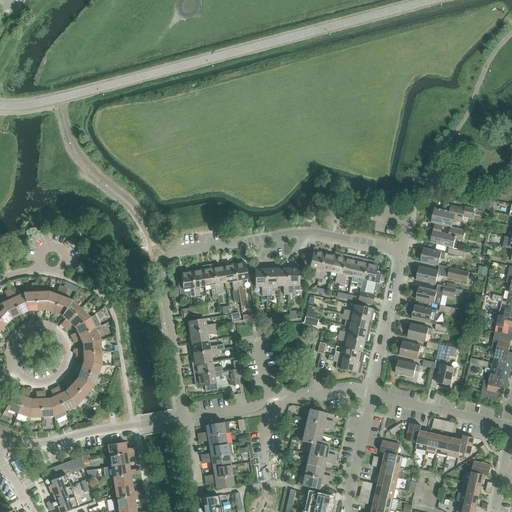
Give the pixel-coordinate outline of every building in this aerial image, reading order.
[(431,223),(452,228),(454,220),(462,222),(464,216),(472,218),(475,209),(466,207),(465,209),(451,206),(449,212),(435,208),(431,223)] [(453,228),(451,236),(444,234),(445,226),(435,224),(433,232),(436,232),(435,235),(433,235),(431,235),(428,238),(429,241),(431,243),(453,248),(455,239),(462,240),(465,231),(453,228)] [(303,266),(309,267),(310,268),(315,271),(313,278),(318,279),(324,253),(317,252),(317,249),(314,248),(312,255),(306,254),(303,266)] [(447,254),(459,257),(460,251),(449,248),(447,254)] [(421,262),(439,266),(442,253),(423,249),(423,250),(420,250),(418,259),(421,260),(421,262)] [(325,271),(331,272),(335,256),(324,253),(318,279),(323,280),(325,271)] [(335,282),(339,283),(346,255),(338,253),(337,256),(335,256),(331,272),(337,274),(335,282)] [(346,255),(339,283),(344,285),(346,276),(352,277),(356,260),(353,260),(353,257),(346,255)] [(356,287),(360,288),(367,260),(359,258),(359,261),(356,260),(352,277),(358,279),(356,287)] [(367,260),(360,288),(357,302),(372,305),(374,295),(364,293),(367,281),(373,282),(374,282),(377,283),(378,282),(379,280),(380,276),(381,276),(375,274),(377,265),(374,265),(375,262),(367,260)] [(245,262),(234,264),(238,290),(243,289),(241,280),(248,279),(245,262)] [(234,264),(223,266),(226,283),(232,282),(233,291),(238,290),(234,264)] [(223,266),(212,268),(217,293),(221,292),(220,284),(226,283),(223,266)] [(217,293),(212,268),(202,269),(205,286),(210,285),(212,294),(217,293)] [(298,268),(287,269),(288,295),(293,295),(293,286),(299,286),(298,268)] [(419,268),(416,280),(436,285),(439,272),(419,268)] [(450,268),(448,278),(467,282),(469,273),(450,268)] [(205,286),(202,269),(191,271),(195,297),(200,296),(199,287),(205,286)] [(265,270),(267,296),(271,295),(271,287),(277,286),(276,269),(265,270)] [(287,269),(276,269),(277,286),(283,286),(283,295),(288,295),(287,269)] [(267,296),(265,270),(254,270),(255,287),(261,287),(262,296),(267,296)] [(191,271),(180,273),(182,282),(180,282),(179,284),(180,293),(182,294),(190,293),(191,297),(195,297),(191,271)] [(28,311),(37,311),(36,283),(32,283),(31,284),(32,293),(24,293),(28,311)] [(37,311),(46,311),(49,292),(41,292),(40,284),(39,283),(36,283),(37,311)] [(437,291),(436,297),(442,298),(443,296),(454,298),(456,289),(438,285),(437,291)] [(46,311),(54,314),(63,287),(60,286),(59,287),(56,295),(49,292),(46,311)] [(54,314),(62,317),(72,300),(64,298),(67,290),(66,288),(63,287),(54,314)] [(434,304),(436,297),(437,291),(419,287),(416,300),(434,304)] [(20,315),(28,311),(24,293),(16,296),(13,289),(11,288),(8,290),(20,315)] [(12,319),(20,315),(8,290),(6,291),(5,293),(8,300),(1,303),(12,319)] [(348,293),(347,299),(354,301),(355,294),(348,293)] [(61,325),(64,328),(81,309),(72,300),(62,317),(65,320),(61,324),(61,325)] [(12,319),(1,303),(0,304),(0,319),(6,325),(12,319)] [(344,310),(343,314),(369,320),(368,321),(371,321),(373,313),(370,312),(371,309),(354,305),(353,312),(344,310)] [(439,311),(451,314),(452,308),(440,305),(439,311)] [(412,319),(430,323),(435,324),(437,315),(436,315),(437,311),(415,306),(414,308),(411,307),(409,316),(412,317),(412,319)] [(183,309),(184,318),(198,316),(197,307),(183,309)] [(72,326),(75,328),(90,317),(81,309),(64,328),(66,330),(68,330),(72,326)] [(366,331),(367,328),(370,328),(371,321),(368,321),(369,320),(343,314),(342,319),(346,320),(345,326),(366,331)] [(71,336),(72,339),(95,328),(101,326),(96,315),(90,317),(75,328),(77,332),(71,335),(71,336)] [(499,315),(495,332),(511,336),(511,318),(504,317),(499,315)] [(188,322),(190,333),(215,329),(215,324),(206,326),(205,319),(188,322)] [(435,330),(446,333),(448,327),(436,324),(435,330)] [(408,337),(426,342),(429,329),(411,325),(408,337)] [(340,331),(338,336),(364,341),(367,342),(368,334),(366,334),(366,331),(345,326),(343,332),(340,331)] [(80,340),(82,344),(101,340),(95,328),(72,339),(74,342),(75,343),(80,340)] [(190,333),(191,344),(208,341),(208,335),(216,334),(215,329),(190,333)] [(491,349),(496,350),(509,353),(509,352),(511,337),(511,336),(495,332),(491,349)] [(346,342),(345,348),(361,352),(364,341),(338,336),(337,340),(346,342)] [(75,350),(76,353),(101,352),(101,340),(82,344),(82,349),(77,349),(75,350)] [(189,347),(190,355),(219,350),(218,346),(209,347),(208,341),(191,344),(192,347),(189,347)] [(400,355),(418,359),(421,346),(403,342),(400,355)] [(426,348),(438,351),(440,345),(427,342),(426,348)] [(440,345),(438,351),(436,360),(442,361),(441,365),(447,367),(451,347),(440,345)] [(335,352),(334,357),(362,363),(364,352),(361,352),(345,348),(343,354),(335,352)] [(194,362),(195,365),(212,362),(211,356),(219,355),(219,350),(190,355),(191,363),(194,362)] [(496,350),(493,366),(510,370),(511,361),(511,352),(509,352),(509,353),(496,350)] [(83,357),(83,362),(102,364),(101,352),(76,353),(76,356),(77,358),(83,357)] [(362,363),(334,357),(333,361),(341,363),(340,370),(360,374),(362,363)] [(395,374),(412,378),(415,365),(399,361),(395,374)] [(422,367),(434,369),(435,363),(424,361),(422,367)] [(74,364),(73,368),(97,376),(102,364),(83,362),(81,366),(76,364),(74,364)] [(194,376),(197,376),(222,372),(221,367),(213,368),(212,362),(195,365),(195,368),(192,368),(194,376)] [(437,383),(450,386),(454,368),(447,367),(441,365),(437,383)] [(493,366),(489,382),(489,383),(501,385),(501,386),(506,387),(510,370),(493,366)] [(78,374),(77,378),(93,388),(97,376),(73,368),(72,371),(73,372),(78,374)] [(222,372),(197,376),(194,376),(195,384),(198,384),(199,387),(204,386),(205,392),(206,392),(206,391),(215,389),(216,388),(214,378),(223,376),(222,372)] [(68,377),(66,380),(85,397),(93,388),(77,378),(74,381),(70,377),(68,377)] [(68,388),(65,391),(76,406),(85,397),(66,380),(64,382),(64,384),(68,388)] [(489,383),(489,382),(484,381),(480,398),(497,402),(501,386),(501,385),(489,383)] [(57,387),(54,388),(65,411),(76,406),(65,391),(61,393),(59,388),(57,387)] [(6,409),(17,414),(26,390),(23,388),(21,389),(19,395),(15,393),(6,409)] [(53,397),(49,398),(54,417),(65,411),(54,388),(51,390),(51,391),(53,397)] [(17,414),(29,418),(32,399),(28,398),(30,392),(29,391),(26,390),(17,414)] [(32,399),(29,418),(42,417),(40,392),(37,392),(36,393),(36,399),(32,399)] [(44,392),(40,392),(42,417),(54,417),(49,398),(45,399),(45,393),(44,392)] [(303,419),(333,426),(334,423),(333,422),(325,420),(326,414),(305,409),(303,419)] [(300,430),(304,431),(322,435),(323,429),(331,430),(333,430),(333,426),(303,419),(300,430)] [(197,435),(198,438),(225,434),(229,433),(227,422),(206,426),(207,432),(198,434),(197,435)] [(406,441),(417,444),(420,431),(421,426),(410,424),(406,441)] [(311,444),(329,448),(329,444),(328,443),(320,441),(322,435),(304,431),(302,442),(307,443),(311,444)] [(426,451),(430,434),(420,431),(417,444),(416,449),(426,451)] [(208,441),(209,447),(227,444),(225,434),(198,438),(198,441),(200,442),(208,441)] [(437,453),(441,436),(430,434),(426,451),(437,453)] [(437,453),(448,456),(452,438),(441,436),(437,453)] [(463,436),(462,441),(459,453),(460,453),(470,456),(474,438),(463,436)] [(452,438),(448,456),(458,458),(460,453),(459,453),(462,441),(452,438)] [(400,445),(383,441),(380,452),(398,456),(400,445)] [(489,445),(493,451),(499,448),(495,441),(489,445)] [(109,456),(136,452),(136,449),(135,448),(126,449),(125,443),(107,445),(109,456)] [(311,444),(307,443),(305,453),(309,454),(336,460),(336,457),(335,456),(327,454),(329,448),(311,444)] [(201,456),(201,460),(229,455),(233,454),(231,444),(227,444),(209,447),(210,454),(202,455),(201,456)] [(109,456),(111,467),(129,464),(128,458),(136,456),(137,455),(136,452),(109,456)] [(403,457),(385,453),(383,464),(400,468),(403,457)] [(306,465),(324,469),(325,462),(333,464),(335,463),(336,460),(309,454),(306,465)] [(212,462),(213,469),(230,466),(229,455),(201,460),(202,463),(203,464),(212,462)] [(75,459),(79,470),(85,468),(81,457),(75,459)] [(70,461),(74,473),(79,470),(75,459),(70,461)] [(64,463),(68,475),(74,473),(70,461),(64,463)] [(474,462),(472,472),(472,473),(484,475),(484,476),(489,477),(491,466),(474,462)] [(66,475),(68,475),(64,463),(58,465),(62,477),(66,475)] [(105,479),(113,478),(140,473),(139,470),(138,469),(130,470),(129,464),(111,467),(103,468),(105,479)] [(400,468),(383,464),(381,474),(398,478),(400,468)] [(62,477),(58,465),(53,468),(57,479),(62,477)] [(304,475),(331,481),(332,478),(331,477),(322,475),(324,469),(306,465),(304,475)] [(204,478),(205,481),(232,476),(230,466),(213,469),(214,475),(205,476),(204,478)] [(47,470),(51,481),(57,479),(53,468),(47,470)] [(466,471),(464,482),(482,486),(484,476),(484,475),(472,473),(472,472),(466,471)] [(113,478),(114,488),(132,485),(131,479),(139,478),(140,476),(140,473),(113,478)] [(381,474),(378,485),(396,489),(398,478),(381,474)] [(51,481),(48,482),(59,511),(67,511),(78,508),(66,475),(62,477),(57,479),(51,481)] [(331,481),(304,475),(301,486),(319,490),(320,483),(329,485),(330,484),(331,481)] [(232,476),(205,481),(206,484),(207,485),(215,484),(216,490),(234,487),(232,476)] [(464,482),(462,493),(479,497),(482,486),(464,482)] [(114,488),(116,499),(143,494),(143,491),(142,490),(133,492),(132,485),(114,488)] [(378,485),(376,495),(393,499),(396,489),(378,485)] [(462,493),(459,503),(477,507),(479,497),(462,493)] [(116,499),(118,510),(136,507),(135,500),(143,499),(144,498),(143,494),(116,499)] [(325,511),(329,498),(310,494),(306,511),(325,511)] [(376,495),(373,506),(391,510),(393,499),(376,495)] [(221,511),(219,496),(200,499),(202,511),(221,511)] [(475,511),(477,507),(459,503),(457,511),(475,511)]
